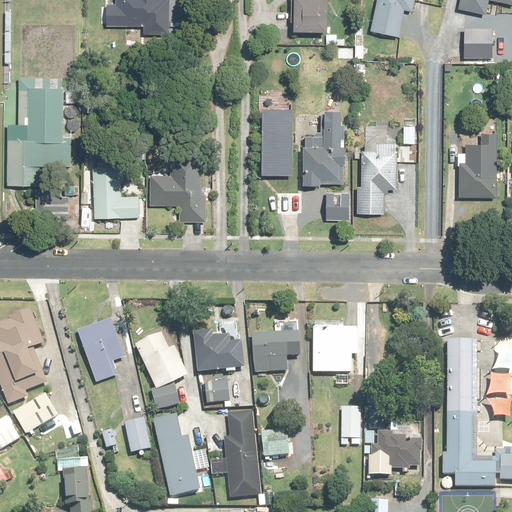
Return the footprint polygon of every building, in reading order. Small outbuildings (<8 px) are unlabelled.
[(325,0),(289,0),(289,32),(323,32),(323,18),(323,1),(325,1),(325,0)] [(387,0),(379,0),(374,30),(395,33),(400,2),(387,0)] [(457,0),(455,9),(483,15),(483,14),(485,0),(457,0)] [(164,7),(141,21),(149,33),(171,20),(164,7)] [(356,28),(356,60),(364,61),(365,28),(356,28)] [(489,58),(490,29),(462,28),(461,55),(461,58),(489,58)] [(339,36),(327,36),(327,46),(346,46),(346,41),(339,40),(339,36)] [(61,89),(20,88),(16,88),(16,125),(5,125),(4,186),(6,186),(33,186),(36,186),(37,143),(50,143),(50,166),(56,166),(62,166),(68,167),(69,142),(60,142),(61,89)] [(299,147),(299,186),(317,186),(317,184),(342,184),(343,147),(341,147),(341,125),(337,125),(337,111),(320,111),(320,123),(320,132),(313,132),(311,133),(311,136),(302,136),(301,147),(299,147)] [(445,122),(444,145),(462,145),(462,137),(464,137),(464,131),(460,131),(460,122),(445,122)] [(365,128),(364,131),(364,134),(368,136),(371,135),(372,132),(372,128),(368,127),(365,128)] [(402,127),(402,144),(412,144),(412,127),(405,127),(402,127)] [(412,145),(402,146),(392,145),(392,143),(373,143),(374,151),(361,151),(358,151),(358,187),(354,187),(354,213),(382,214),(382,212),(382,194),(382,193),(385,193),(385,189),(389,189),(394,189),(394,162),(398,162),(411,162),(412,145)] [(123,181),(123,169),(122,151),(91,151),(91,156),(92,207),(92,218),(122,218),(137,217),(137,197),(131,197),(128,197),(118,198),(117,185),(117,181),(123,181)] [(199,188),(200,155),(168,155),(168,164),(168,176),(153,176),(148,176),(147,206),(177,206),(177,222),(183,222),(203,222),(204,196),(203,194),(199,194),(199,188)] [(494,163),(472,163),(456,163),(456,197),(471,197),(483,197),(494,197),(494,163)] [(62,186),(63,196),(72,195),(72,194),(77,194),(77,186),(71,186),(71,185),(62,186)] [(286,215),(297,215),(301,215),(301,192),(273,192),(273,215),(286,215)] [(44,345),(31,311),(11,319),(12,321),(0,325),(0,341),(1,343),(0,343),(0,382),(9,406),(28,399),(25,392),(48,384),(34,348),(44,345)] [(110,362),(122,357),(108,319),(97,323),(93,325),(75,331),(94,384),(115,377),(110,362)] [(342,329),(342,325),(342,322),(312,322),(312,328),(311,328),(310,373),(320,373),(325,373),(349,373),(349,355),(355,355),(355,331),(355,328),(342,329)] [(210,337),(209,333),(209,331),(191,333),(191,335),(194,373),(224,371),(224,373),(233,372),(232,368),(241,367),(239,341),(227,343),(227,336),(210,337)] [(284,357),(290,356),(297,356),(296,332),(279,333),(249,334),(251,373),(253,373),(268,373),(271,372),(284,372),(284,367),(284,357)] [(169,352),(162,335),(135,348),(156,392),(152,392),(157,411),(180,406),(176,387),(174,384),(189,378),(175,349),(169,352)] [(496,490),(496,466),(472,466),(472,344),(449,344),(450,457),(444,456),(444,477),(456,477),(457,490),(496,490)] [(334,385),(347,385),(347,376),(334,376),(334,385)] [(228,395),(228,393),(227,382),(198,384),(200,397),(228,395)] [(43,394),(11,413),(24,435),(56,416),(43,394)] [(381,423),(381,414),(381,402),(377,402),(367,402),(367,430),(381,430),(382,426),(382,423),(381,423)] [(359,408),(342,408),(339,408),(339,439),(340,439),(340,445),(347,446),(347,439),(351,439),(351,445),(359,445),(359,408)] [(222,438),(228,499),(259,496),(250,413),(226,415),(228,437),(222,438)] [(151,421),(166,497),(196,492),(184,438),(178,439),(173,416),(151,421)] [(8,418),(0,422),(0,452),(21,440),(8,418)] [(122,426),(123,428),(128,453),(149,449),(143,419),(125,423),(122,424),(122,426)] [(112,437),(110,433),(110,430),(99,433),(103,449),(112,447),(114,454),(116,454),(112,437)] [(265,457),(287,455),(284,431),(259,433),(261,458),(265,457)] [(419,439),(418,439),(403,439),(403,436),(390,436),(390,432),(389,432),(375,433),(376,446),(368,446),(368,447),(365,447),(363,447),(363,454),(369,455),(369,457),(366,457),(366,476),(390,476),(390,469),(401,470),(408,469),(408,467),(418,467),(418,452),(419,452),(419,439)] [(511,456),(509,457),(509,452),(502,452),(502,457),(497,456),(497,482),(511,481),(511,456)] [(86,502),(85,468),(61,469),(61,478),(59,478),(60,500),(62,500),(62,506),(68,506),(67,511),(90,511),(90,502),(86,502)] [(441,487),(442,488),(444,490),(446,490),(448,490),(449,489),(451,488),(452,487),(452,485),(452,483),(451,481),(450,480),(448,479),(446,479),(444,479),(443,480),(442,482),(441,483),(441,485),(441,487)] [(386,511),(386,503),(387,501),(362,501),(362,511),(386,511)]
